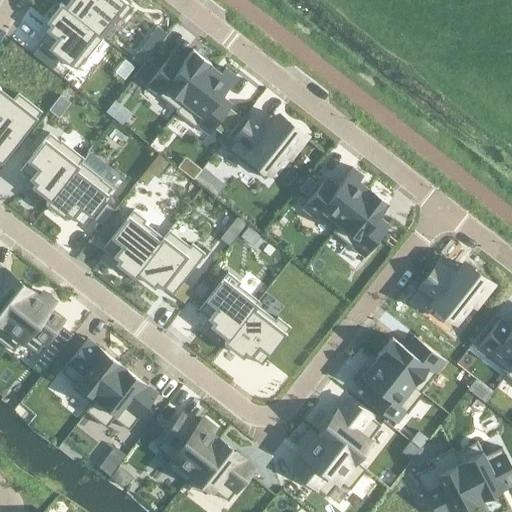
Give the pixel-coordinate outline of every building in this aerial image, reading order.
[(69,0),(66,6),(65,7),(103,37),(119,16),(122,19),(132,6),(124,0),(69,0)] [(52,23),(39,39),(76,69),(85,58),(86,59),(103,37),(65,7),(66,6),(61,2),(59,5),(60,6),(48,20),(52,23)] [(154,51),(137,73),(150,83),(153,79),(171,93),(200,56),(199,55),(200,54),(181,40),(165,60),(154,51)] [(200,56),(171,93),(190,107),(186,112),(199,122),(222,92),(211,83),(224,66),(214,58),(210,63),(200,56)] [(0,86),(0,162),(1,163),(22,137),(19,135),(39,108),(18,93),(13,99),(0,89),(0,88),(1,88),(0,86)] [(235,114),(217,136),(231,147),(234,142),(252,156),(281,120),(261,104),(246,123),(235,114)] [(49,132),(20,169),(36,182),(33,186),(49,198),(50,199),(80,161),(81,161),(84,158),(61,139),(60,140),(49,132)] [(49,198),(46,203),(48,205),(49,204),(64,216),(67,212),(83,225),(112,187),(102,179),(103,178),(81,161),(80,161),(50,199),(49,198)] [(325,173),(301,202),(315,213),(318,208),(336,222),(365,186),(356,178),(360,173),(349,165),(336,182),(325,173)] [(147,168),(139,178),(147,184),(155,174),(147,168)] [(365,186),(336,222),(355,237),(351,241),(364,251),(381,229),(370,220),(386,200),(367,186),(367,187),(365,186)] [(106,203),(94,218),(102,225),(106,220),(114,209),(106,203)] [(133,209),(104,246),(120,259),(117,263),(132,275),(131,275),(134,278),(138,273),(137,272),(164,237),(163,237),(144,222),(146,219),(133,209)] [(238,215),(220,238),(230,246),(248,222),(238,215)] [(102,225),(96,232),(102,237),(112,224),(106,220),(102,225)] [(164,237),(137,272),(138,273),(154,285),(157,282),(173,294),(205,253),(192,243),(190,245),(169,229),(163,237),(164,237)] [(437,265),(421,285),(436,297),(433,301),(456,319),(471,300),(475,303),(489,284),(463,264),(455,274),(450,270),(447,273),(437,265)] [(0,269),(0,327),(29,290),(30,290),(3,269),(2,271),(0,269)] [(228,271),(199,309),(215,321),(212,325),(228,338),(256,304),(257,304),(260,301),(239,284),(241,282),(228,271)] [(200,283),(193,292),(201,298),(209,289),(200,283)] [(29,290),(0,327),(0,341),(13,351),(21,340),(37,352),(61,321),(46,309),(53,300),(43,292),(39,297),(29,290)] [(228,338),(224,343),(227,345),(228,344),(243,355),(246,352),(262,364),(291,327),(278,316),(276,319),(257,304),(256,304),(228,338)] [(511,323),(501,315),(478,345),(491,355),(495,351),(511,364),(511,323)] [(378,355),(376,357),(413,386),(427,367),(432,371),(442,358),(420,340),(411,352),(391,336),(377,355),(378,355)] [(84,341),(60,371),(76,383),(72,388),(91,403),(122,364),(97,345),(94,349),(84,341)] [(364,362),(355,372),(372,386),(363,397),(393,420),(403,407),(399,404),(413,386),(376,357),(369,366),(364,362)] [(91,403),(85,410),(106,427),(113,417),(129,430),(155,396),(145,389),(148,385),(122,364),(91,403)] [(340,405),(320,431),(359,461),(375,441),(359,429),(371,413),(350,397),(343,407),(340,405)] [(181,414),(156,446),(171,458),(166,465),(187,482),(189,478),(187,477),(218,438),(209,431),(213,426),(203,418),(196,427),(181,414)] [(153,421),(137,442),(147,449),(163,428),(153,421)] [(308,454),(296,469),(317,485),(329,470),(344,481),(359,461),(320,431),(319,432),(320,432),(313,441),(308,437),(300,447),(308,454)] [(218,438),(187,477),(189,478),(208,493),(212,488),(227,501),(253,468),(243,461),(245,458),(218,438)] [(482,443),(460,454),(483,499),(511,484),(510,481),(511,480),(511,457),(503,439),(485,448),(482,443)] [(447,484),(429,493),(438,511),(450,511),(452,511),(456,511),(483,499),(460,454),(437,466),(447,484)]
